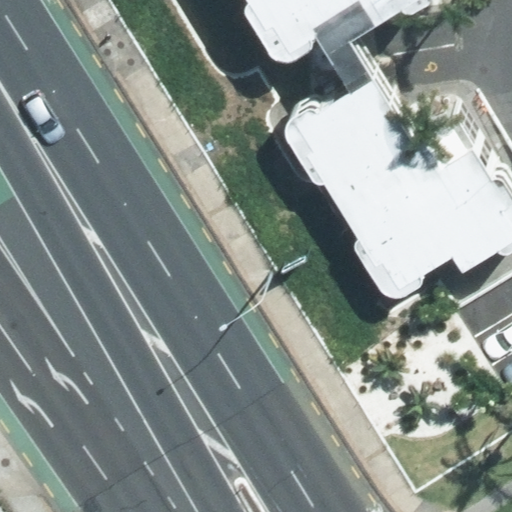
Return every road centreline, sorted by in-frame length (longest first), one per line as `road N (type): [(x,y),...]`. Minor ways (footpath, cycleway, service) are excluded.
road 1 (primary): [(200,511),(87,414),(0,298)]
road 2 (primary): [(142,327),(0,80)]
road 3 (primary): [(142,327),(287,480),(306,511)]
road 4 (primary): [(209,511),(142,327)]
